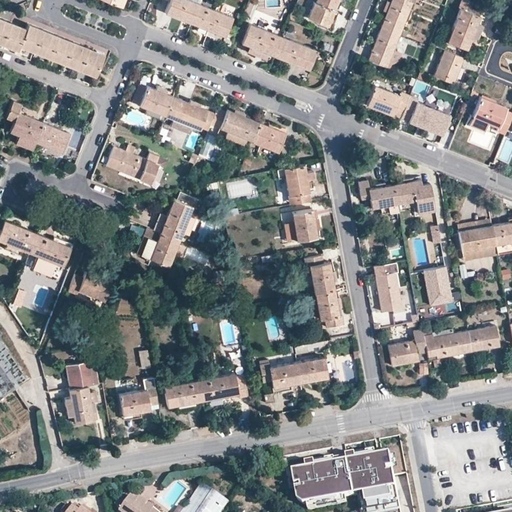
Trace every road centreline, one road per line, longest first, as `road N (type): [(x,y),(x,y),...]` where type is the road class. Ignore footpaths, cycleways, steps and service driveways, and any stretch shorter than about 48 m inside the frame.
road 1 (tertiary): [(378,415),(62,477)]
road 2 (residential): [(320,110),(378,415)]
road 3 (tertiary): [(511,187),(320,110)]
road 4 (tertiary): [(320,110),(133,29)]
road 5 (tertiary): [(128,46),(286,108),(320,110)]
road 6 (residential): [(0,192),(99,233),(112,201),(74,184)]
road 7 (residential): [(62,477),(31,359),(0,311)]
